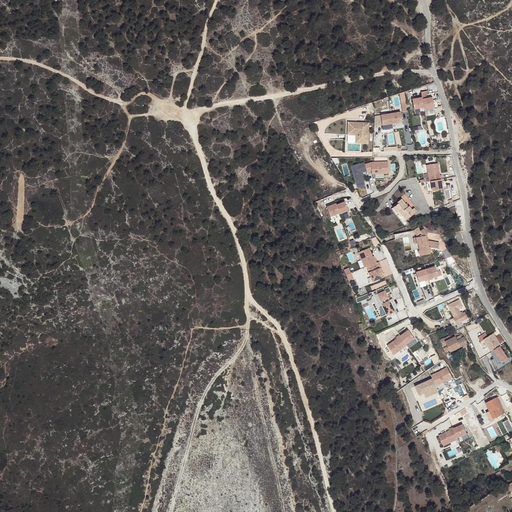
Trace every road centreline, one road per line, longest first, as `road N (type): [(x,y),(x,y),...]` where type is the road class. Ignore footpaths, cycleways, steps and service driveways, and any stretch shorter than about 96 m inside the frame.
road 1 (track): [(332,511),(295,365),(277,322),(247,294),(234,229),(186,118),(384,73),(433,72)]
road 2 (unclassified): [(511,349),(479,281),(422,0)]
road 3 (unknown): [(398,153),(398,183),(359,207),(410,307),(400,318)]
